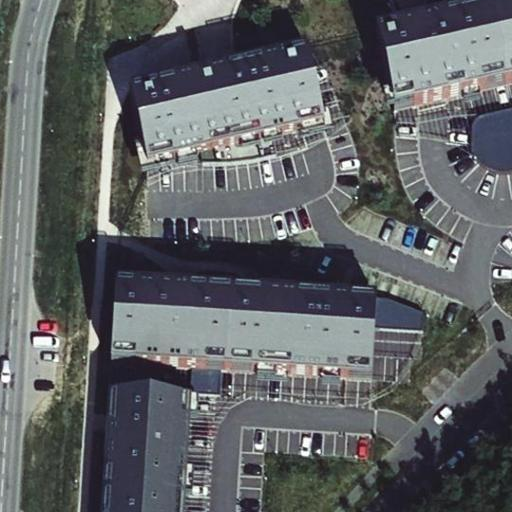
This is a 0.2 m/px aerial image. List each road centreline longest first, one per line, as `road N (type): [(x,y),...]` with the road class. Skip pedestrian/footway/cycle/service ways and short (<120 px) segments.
road 1 (tertiary): [(41,0),(26,80),(1,511)]
road 2 (residential): [(511,381),(383,511)]
